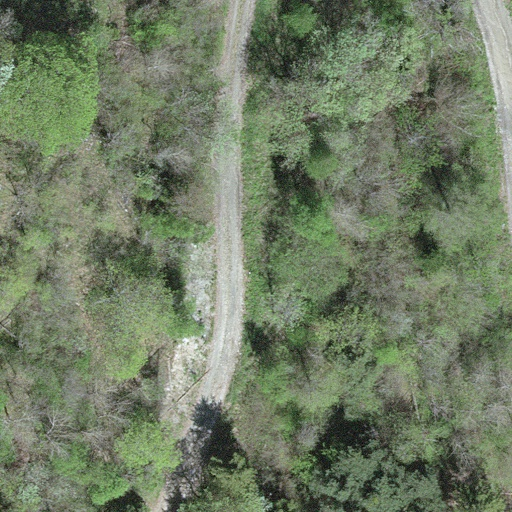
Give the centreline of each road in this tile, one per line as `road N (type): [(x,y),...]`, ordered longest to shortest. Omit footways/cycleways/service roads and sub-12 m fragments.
road 1 (unclassified): [(246,0),(239,308),(188,511)]
road 2 (unclassified): [(511,132),(484,0)]
